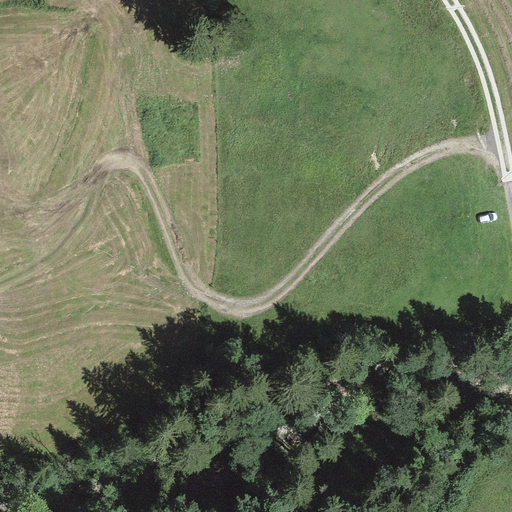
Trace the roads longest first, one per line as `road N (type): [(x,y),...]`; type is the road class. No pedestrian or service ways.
road 1 (track): [(78,190),(108,164),(141,170),(194,286),(241,308),(275,295),(391,174),(451,146),(501,146)]
road 2 (track): [(511,194),(492,90),(451,0)]
